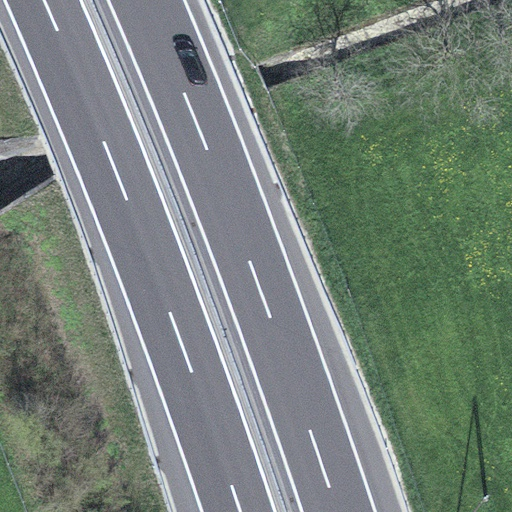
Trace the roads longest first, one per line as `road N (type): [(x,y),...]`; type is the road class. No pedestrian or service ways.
road 1 (motorway): [(339,511),(195,118),(143,0)]
road 2 (motorway): [(42,0),(194,380),(238,511)]
